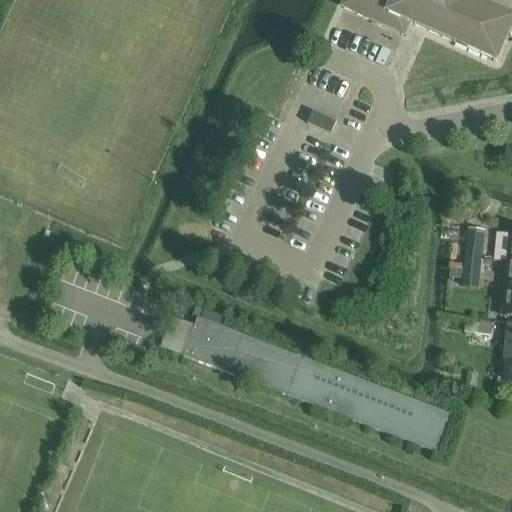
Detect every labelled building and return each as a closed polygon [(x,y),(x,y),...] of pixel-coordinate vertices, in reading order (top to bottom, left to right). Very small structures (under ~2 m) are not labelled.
[(511,0),(347,0),(343,10),(402,37),(408,24),(495,63),(511,25),(511,0)] [(336,124),(313,113),(308,125),(330,136),(336,124)] [(468,273),(480,275),(482,253),(471,251),(468,273)] [(479,287),(480,275),(468,273),(467,286),(479,287)] [(511,319),(511,291),(505,291),(502,319),(511,319)] [(196,308),(192,318),(197,320),(200,321),(204,311),(196,308)] [(183,358),(288,398),(438,455),(453,417),(223,330),(227,320),(204,311),(200,321),(197,320),(183,358)] [(464,334),(490,337),(492,325),(480,323),(479,325),(465,322),(464,334)]
